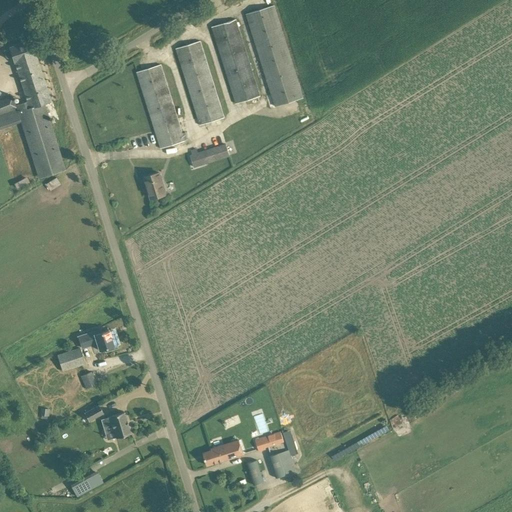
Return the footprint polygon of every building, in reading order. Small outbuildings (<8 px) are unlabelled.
[(303,98),(277,15),(274,5),(247,14),(276,106),(303,98)] [(260,96),(239,29),(236,19),(212,27),(236,103),(260,96)] [(12,56),(20,79),(42,72),(31,41),(9,48),(3,50),(6,58),(12,56)] [(224,117),(203,50),(200,41),(176,48),(179,58),(200,125),(224,117)] [(184,141),(161,64),(137,72),(161,148),(184,141)] [(51,101),(42,72),(20,79),(27,101),(15,105),(12,96),(0,100),(0,128),(20,121),(37,176),(64,168),(45,107),(43,108),(42,104),(51,101)] [(238,137),(248,135),(244,122),(235,124),(238,137)] [(198,153),(202,164),(230,155),(226,144),(198,153)] [(159,173),(145,177),(145,178),(146,177),(148,182),(146,182),(151,198),(166,194),(159,173)] [(26,177),(12,182),(14,187),(28,183),(26,177)] [(100,329),(78,336),(82,348),(97,343),(99,350),(105,348),(106,351),(117,347),(114,336),(111,337),(108,330),(101,332),(100,329)] [(57,355),(62,371),(85,363),(80,348),(57,355)] [(81,376),(86,389),(97,384),(91,372),(81,376)] [(84,413),(88,421),(103,413),(98,405),(84,413)] [(112,424),(116,438),(130,433),(124,412),(109,416),(104,418),(106,426),(112,424)] [(385,424),(355,440),(359,447),(389,430),(385,424)] [(292,431),(284,434),(286,441),(289,450),(269,456),(276,477),(294,471),(292,465),(295,464),(292,456),(299,454),(292,431)] [(255,440),(259,451),(266,449),(265,447),(284,441),(281,432),(255,440)] [(211,448),(212,450),(203,453),(207,465),(244,454),(239,440),(211,448)] [(247,463),(254,484),(264,481),(257,460),(247,463)]
